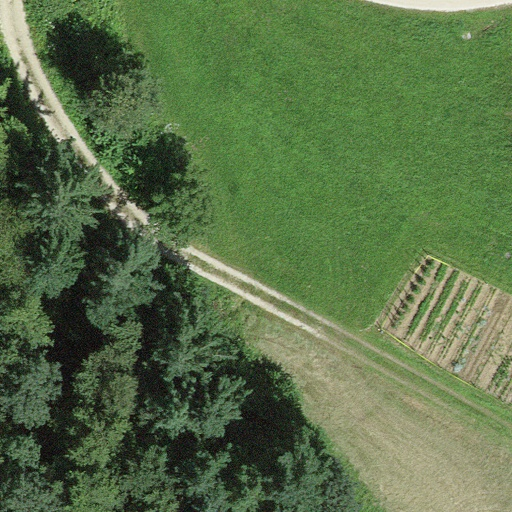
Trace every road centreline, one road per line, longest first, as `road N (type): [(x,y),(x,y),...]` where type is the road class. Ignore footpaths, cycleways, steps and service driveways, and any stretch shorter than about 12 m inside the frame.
road 1 (track): [(0,18),(71,144),(298,454)]
road 2 (track): [(142,244),(261,295),(511,440)]
